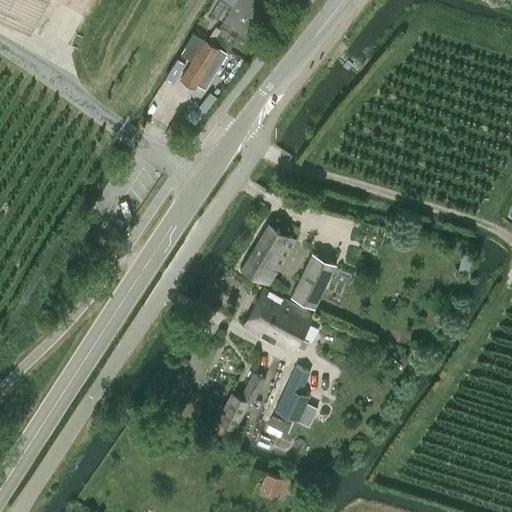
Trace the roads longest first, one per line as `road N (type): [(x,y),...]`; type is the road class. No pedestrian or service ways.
road 1 (unclassified): [(258,147),(18,511)]
road 2 (tertiary): [(0,491),(237,128)]
road 3 (tertiary): [(237,128),(340,0)]
